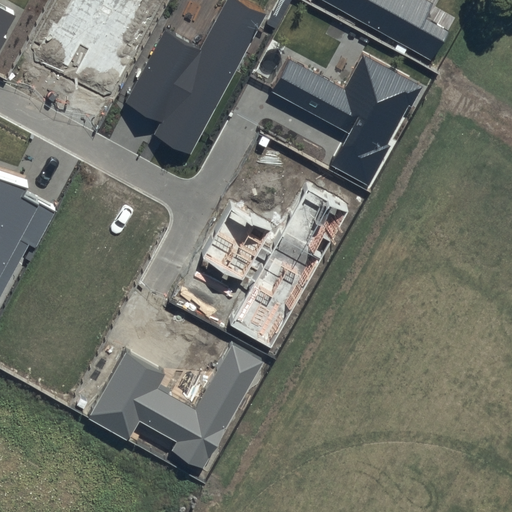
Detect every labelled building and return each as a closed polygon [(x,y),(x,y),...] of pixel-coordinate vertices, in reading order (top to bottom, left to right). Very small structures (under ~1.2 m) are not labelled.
[(160,0),(70,0),(58,23),(54,21),(38,50),(68,66),(80,44),(88,48),(75,74),(110,93),(160,0)] [(247,0),(228,0),(204,45),(165,24),(123,101),(160,121),(154,134),(191,154),(268,11),(247,0)] [(320,0),(433,62),(449,32),(424,19),(433,3),(427,0),(320,0)] [(0,47),(19,13),(0,3),(0,47)] [(366,183),(419,85),(363,55),(346,86),(289,56),(270,90),(346,131),(329,164),(366,183)] [(25,178),(0,169),(0,294),(0,295),(29,242),(36,246),(57,206),(21,185),(25,178)] [(349,205),(305,181),(279,227),(230,200),(199,257),(249,284),(228,321),(271,344),(349,205)] [(163,369),(127,348),(90,413),(130,436),(139,420),(176,441),(171,451),(204,470),(265,360),(232,342),(194,408),(154,385),(163,369)]
